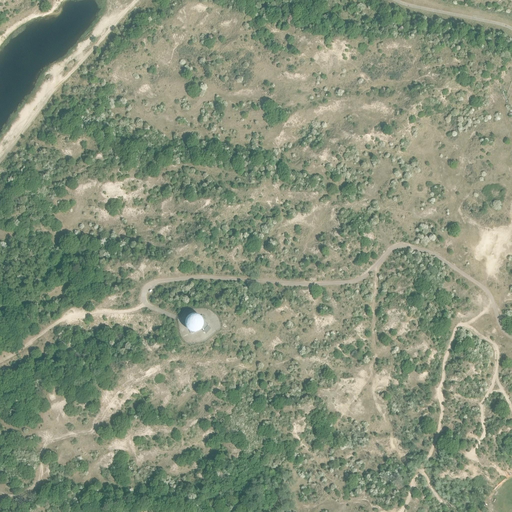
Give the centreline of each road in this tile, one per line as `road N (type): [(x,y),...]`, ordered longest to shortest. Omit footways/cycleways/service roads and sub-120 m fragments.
road 1 (track): [(511,337),(484,289),(409,246),(392,249),(355,281),(156,282),(143,301),(177,319)]
road 2 (track): [(493,304),(452,333),(439,439),(403,511)]
road 3 (track): [(0,159),(136,0)]
road 4 (track): [(0,361),(66,318),(145,304)]
road 5 (track): [(394,0),(511,29)]
